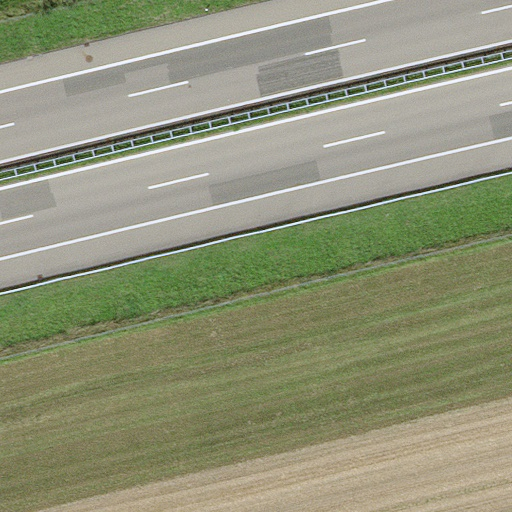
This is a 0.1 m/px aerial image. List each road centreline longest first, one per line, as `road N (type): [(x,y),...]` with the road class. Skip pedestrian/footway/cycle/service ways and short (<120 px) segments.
road 1 (motorway): [(0,226),(511,105)]
road 2 (motorway): [(511,8),(0,128)]
